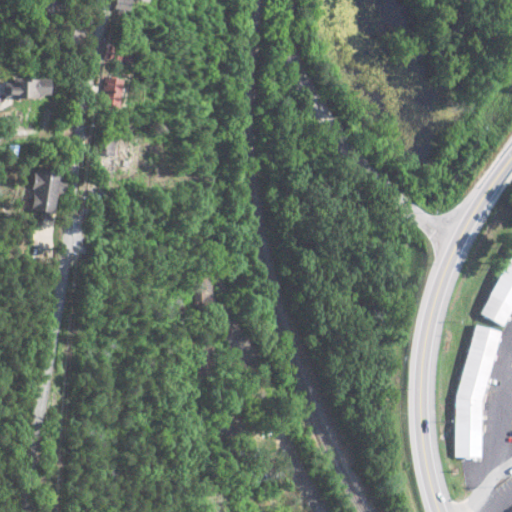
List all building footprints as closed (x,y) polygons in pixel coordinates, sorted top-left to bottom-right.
[(125,0),(110,0),(109,9),(125,11),(125,0)] [(100,104),(117,105),(119,78),(102,77),(100,104)] [(41,97),(41,78),(1,80),(2,98),(41,97)] [(23,209),(47,213),(51,191),(61,193),(62,183),(52,181),(53,173),(30,169),(23,209)] [(511,308),(503,326),(480,314),(511,251),(511,308)] [(206,278),(192,278),(191,303),(205,304),(206,278)] [(475,326),(500,333),(480,400),(479,457),(455,457),(454,399),(475,326)] [(232,455),(239,468),(259,459),(252,445),(232,455)] [(252,483),(269,478),(264,462),(247,467),(252,483)]
